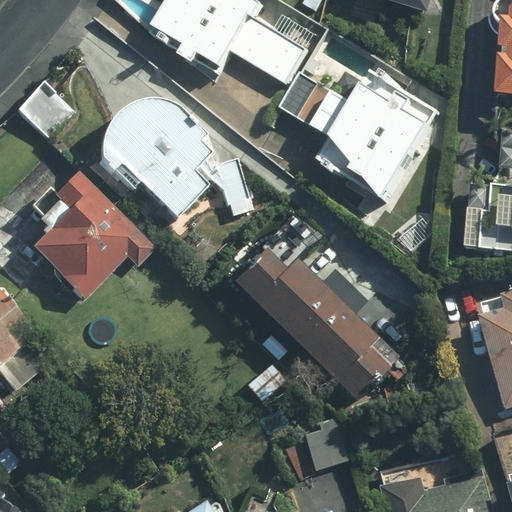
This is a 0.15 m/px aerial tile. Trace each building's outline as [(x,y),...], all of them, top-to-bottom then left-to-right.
[(274,7),(261,0),(179,0),(162,29),(235,72),(244,57),(294,86),(314,53),(264,23),(274,7)] [(394,0),(433,12),(435,0),(394,0)] [(364,107),(310,76),(291,109),(345,140),(331,164),(393,199),(443,112),(381,77),(364,107)] [(102,159),(103,162),(132,195),(144,184),(177,221),(214,188),(200,172),(216,157),(204,144),(211,138),(192,116),(189,114),(186,112),(183,110),(180,108),(176,106),(173,105),(169,104),(166,103),(162,103),(158,102),(155,102),(151,103),(147,103),(144,104),(140,105),(137,106),(133,108),(130,109),(127,111),(124,113),(121,116),(118,118),(116,121),(113,124),(111,127),(109,130),(107,133),(106,137),(105,140),(104,144),(103,148),(103,151),(102,155),(102,159)] [(256,211),(240,159),(216,166),(232,218),(256,211)] [(159,249),(82,174),(64,193),(78,207),(36,249),(88,300),(130,258),(140,268),(159,249)] [(499,185),(475,184),(472,249),(511,250),(511,188),(508,188),(506,211),(497,211),(499,185)] [(253,256),(241,243),(221,262),(234,275),(253,256)] [(336,272),(321,287),(277,244),(238,284),(362,404),(401,364),(354,318),(369,303),(336,272)] [(53,361),(0,294),(0,392),(5,399),(53,361)] [(511,311),(490,317),(511,399),(511,295),(511,296),(511,300),(511,311)] [(248,384),(264,403),(287,385),(271,366),(248,384)] [(10,449),(30,432),(0,397),(0,461),(11,475),(23,465),(10,449)] [(322,433),(307,436),(317,473),(353,463),(341,418),(319,424),(322,433)] [(497,511),(489,478),(432,492),(429,480),(391,489),(396,511),(497,511)] [(0,511),(26,511),(0,493),(0,511)] [(214,511),(208,502),(193,511),(214,511)]
